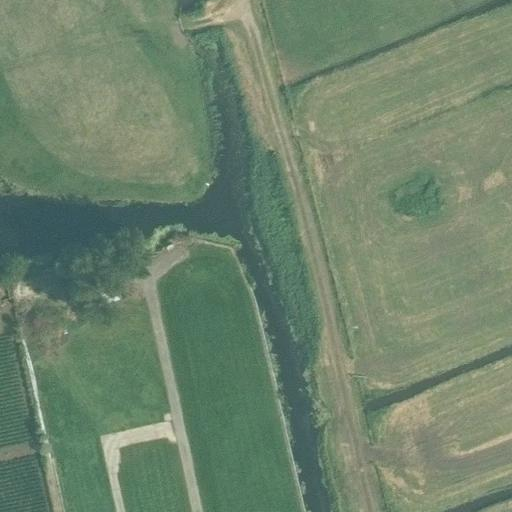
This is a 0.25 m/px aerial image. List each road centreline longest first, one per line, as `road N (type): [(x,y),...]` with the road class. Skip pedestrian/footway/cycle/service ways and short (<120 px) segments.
road 1 (track): [(0,294),(145,279),(195,511)]
road 2 (track): [(121,511),(106,441),(178,428)]
